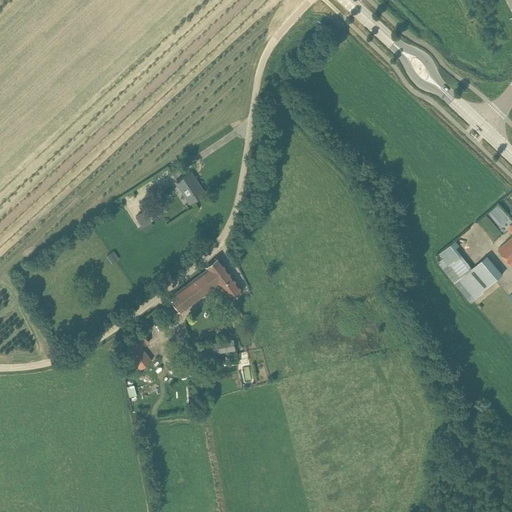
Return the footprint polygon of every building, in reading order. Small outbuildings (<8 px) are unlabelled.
[(176,182),(189,203),(205,193),(191,172),(178,180),(178,179),(176,181),(177,181),(176,182)] [(135,216),(142,227),(161,214),(149,197),(139,204),(143,210),(135,216)] [(511,237),(498,249),(511,265),(511,237)] [(446,252),(441,257),(458,278),(459,277),(476,297),(502,274),(487,256),(473,268),(457,250),(455,246),(453,247),(451,245),(445,250),(446,252)] [(114,251),(106,256),(112,264),(119,259),(114,251)] [(169,297),(180,312),(218,283),(229,300),(242,291),(218,257),(206,267),(207,269),(169,297)] [(151,360),(142,348),(149,343),(140,330),(122,344),(140,369),(151,360)] [(192,346),(194,358),(235,350),(233,339),(192,346)] [(130,397),(138,395),(136,385),(128,386),(130,397)]
